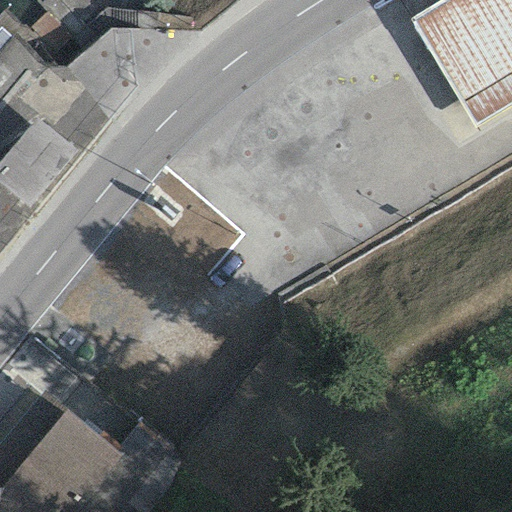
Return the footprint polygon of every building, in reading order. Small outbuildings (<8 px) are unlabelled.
[(511,0),(442,0),(408,20),(472,126),(511,102),(511,0)] [(0,41),(0,97),(41,53),(13,28),(0,41)] [(73,151),(34,119),(0,160),(0,186),(27,208),(73,151)] [(169,158),(39,316),(156,411),(286,253),(169,158)] [(0,511),(72,511),(120,454),(44,390),(0,443),(0,511)]
